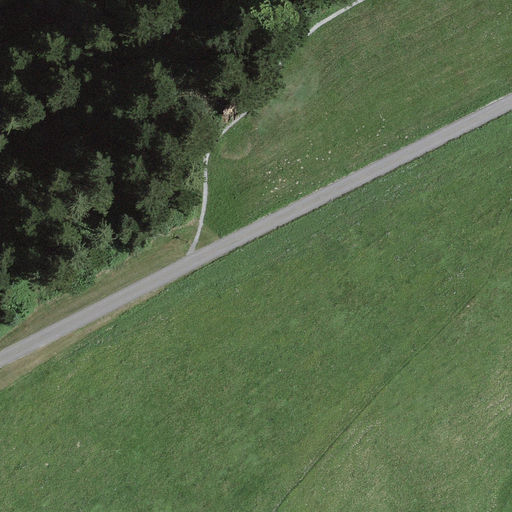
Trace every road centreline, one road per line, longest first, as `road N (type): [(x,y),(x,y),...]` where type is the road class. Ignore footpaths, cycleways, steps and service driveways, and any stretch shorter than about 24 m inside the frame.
road 1 (unclassified): [(0,359),(202,249),(511,99)]
road 2 (unknown): [(202,249),(174,198),(263,40),(320,0)]
